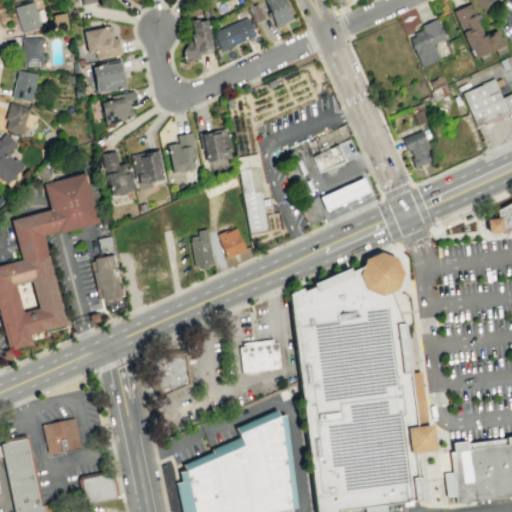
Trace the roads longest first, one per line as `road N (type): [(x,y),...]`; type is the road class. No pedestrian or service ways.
road 1 (residential): [(403,0),(199,91),(173,95),(163,82),(157,28)]
road 2 (primary): [(304,257),(109,343)]
road 3 (tertiary): [(378,153),(310,0)]
